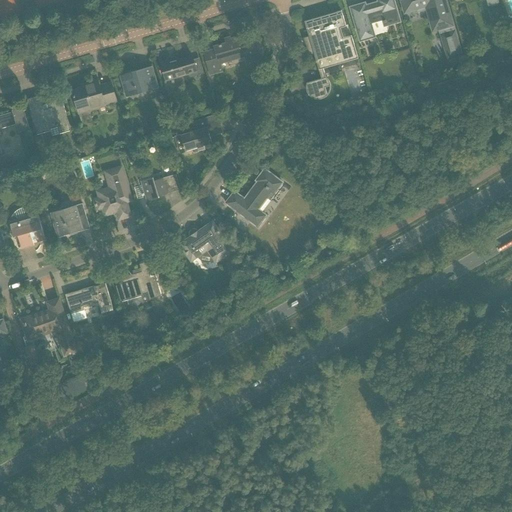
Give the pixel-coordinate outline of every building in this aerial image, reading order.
[(351,8),(352,10),(361,40),(375,36),(371,23),(381,20),(383,26),(399,21),(392,0),(378,0),(379,2),(365,6),(364,4),(351,8)] [(450,54),(451,57),(461,54),(444,0),(401,0),(405,13),(417,9),(418,11),(419,12),(427,10),(432,29),(435,30),(443,28),(444,33),(442,38),(446,52),(450,54)] [(309,36),(303,38),(308,56),(314,54),(322,79),(307,83),(306,85),(306,88),(306,90),(307,92),(308,94),(309,96),(311,97),(313,98),(315,99),(317,99),(319,99),(321,99),(323,98),(325,97),(327,96),(325,88),(331,86),(330,84),(329,81),(328,80),(327,78),(325,77),(322,66),(319,56),(339,50),(340,54),(340,55),(341,55),(342,56),(343,56),(344,56),(345,56),(346,56),(347,56),(348,56),(349,56),(350,56),(351,56),(352,56),(353,56),(357,55),(351,34),(344,36),(342,37),(340,27),(344,25),(345,25),(344,19),(342,13),(306,24),(305,24),(309,36)] [(204,53),(210,75),(221,72),(219,64),(249,55),(251,61),(261,59),(254,33),(226,41),(226,44),(214,47),(215,50),(204,53)] [(160,63),(163,73),(165,81),(192,73),(193,77),(203,74),(201,70),(197,72),(192,56),(170,62),(170,61),(160,63)] [(120,76),(122,85),(126,98),(138,94),(137,92),(146,89),(147,92),(158,88),(152,66),(120,76)] [(80,89),(72,91),(74,101),(78,114),(105,106),(105,105),(116,101),(114,92),(111,83),(100,86),(98,80),(89,83),(81,85),(82,88),(80,89)] [(27,99),(30,109),(37,135),(51,131),(50,128),(57,126),(59,134),(71,130),(61,98),(50,102),(51,107),(44,109),(40,95),(27,99)] [(29,129),(26,116),(23,107),(12,110),(13,112),(0,115),(0,153),(2,153),(0,146),(0,126),(0,127),(1,129),(16,124),(19,132),(29,129)] [(190,132),(180,135),(180,136),(183,146),(182,146),(183,148),(184,148),(185,151),(185,152),(203,146),(204,146),(212,143),(210,137),(212,136),(211,133),(220,131),(216,116),(216,115),(210,117),(187,124),(188,124),(190,132)] [(118,148),(112,150),(115,160),(121,158),(118,148)] [(94,200),(94,202),(97,211),(102,210),(104,216),(113,213),(112,212),(116,210),(119,220),(131,216),(126,202),(132,201),(121,167),(104,172),(107,180),(109,188),(97,192),(99,198),(94,200)] [(282,183),(273,175),(265,169),(263,172),(261,172),(258,176),(258,178),(256,181),(258,182),(253,188),(252,188),(252,189),(253,189),(250,192),(249,192),(249,193),(244,199),(234,192),(226,203),(257,227),(266,215),(258,210),(268,197),(270,199),(274,194),(282,183)] [(147,179),(140,181),(144,193),(142,194),(142,196),(144,195),(146,201),(159,198),(158,193),(162,192),(163,194),(180,189),(176,175),(167,177),(154,181),(153,177),(147,179)] [(54,228),(54,229),(55,230),(58,238),(64,236),(64,235),(78,231),(79,232),(90,229),(82,203),(50,213),(53,222),(53,224),(53,225),(53,226),(54,228)] [(10,220),(9,221),(13,237),(18,236),(22,249),(34,246),(32,240),(36,239),(37,243),(45,240),(37,212),(26,216),(17,218),(13,215),(12,216),(11,217),(11,219),(10,220)] [(179,244),(183,250),(181,251),(181,253),(182,255),(183,256),(185,257),(187,256),(191,262),(207,251),(216,263),(233,251),(213,221),(197,232),(196,231),(194,230),(191,233),(190,234),(191,236),(179,244)] [(121,277),(121,278),(124,285),(118,287),(122,300),(148,292),(150,299),(161,296),(151,261),(139,264),(142,272),(129,275),(128,274),(127,273),(126,273),(125,273),(124,273),(123,273),(123,274),(122,274),(122,275),(121,275),(121,276),(121,277)] [(65,294),(71,314),(73,322),(87,318),(83,307),(91,305),(92,308),(99,306),(102,313),(113,310),(106,285),(105,285),(105,286),(95,288),(94,286),(81,290),(82,293),(79,294),(79,292),(78,292),(77,291),(76,291),(75,292),(73,292),(65,294)] [(57,330),(65,355),(76,351),(59,299),(47,303),(50,310),(21,320),(28,340),(57,330)] [(26,348),(32,365),(32,366),(39,364),(33,346),(26,348)]
